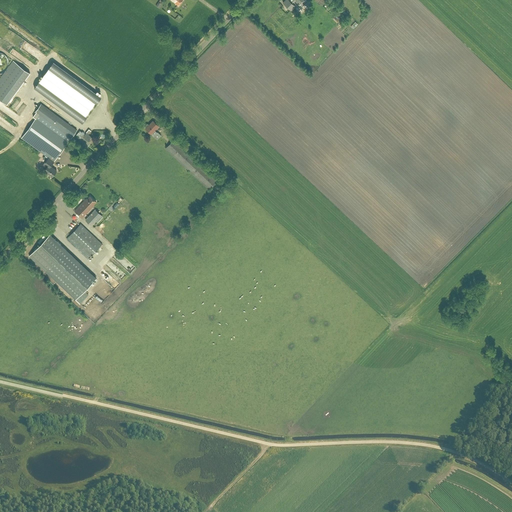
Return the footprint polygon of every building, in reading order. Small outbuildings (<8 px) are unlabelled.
[(333,16),(336,19),(339,22),(346,15),(339,9),(333,16)] [(0,77),(0,99),(7,104),(30,73),(13,60),(0,77)] [(77,117),(82,121),(100,97),(91,90),(92,89),(53,61),(34,87),(76,118),(77,117),(77,118),(77,117)] [(43,165),(46,167),(44,170),(52,176),(57,170),(51,166),(54,161),(77,130),(68,123),(66,125),(56,117),(58,116),(41,103),(35,112),(36,112),(33,116),(36,118),(21,138),(48,157),(43,165)] [(145,126),(146,127),(145,128),(151,133),(153,135),(153,136),(157,139),(161,135),(157,132),(154,130),(158,125),(153,120),(149,124),(148,123),(147,124),(145,125),(145,126)] [(174,139),(165,148),(208,189),(217,180),(174,139)] [(86,198),(81,203),(74,211),(82,218),(94,205),(93,204),(96,201),(90,195),(87,199),(86,198)] [(95,209),(93,211),(85,219),(92,225),(96,221),(101,216),(95,209)] [(81,223),(67,238),(88,258),(102,243),(81,223)] [(49,234),(29,255),(75,299),(96,278),(49,234)] [(81,301),(88,294),(85,290),(77,297),(81,301)]
